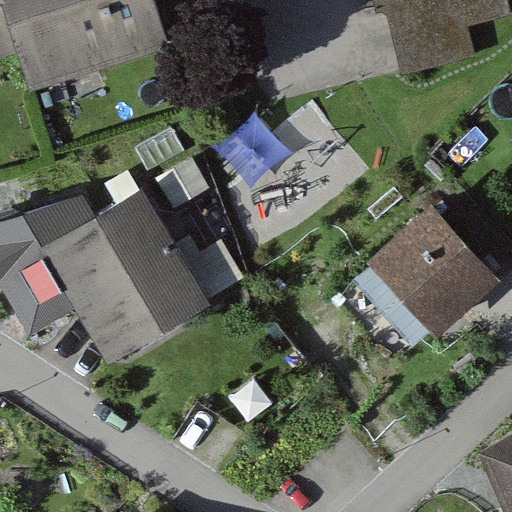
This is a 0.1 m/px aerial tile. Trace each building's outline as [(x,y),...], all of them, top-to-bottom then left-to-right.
[(0,0),(0,50),(22,44),(8,0),(0,0)] [(156,0),(8,0),(22,44),(32,83),(169,40),(156,0)] [(511,7),(510,0),(376,0),(378,5),(387,3),(404,72),(478,53),(474,38),(511,28),(511,7)] [(88,215),(46,240),(85,306),(114,356),(212,298),(144,182),(88,215)] [(46,240),(88,215),(80,193),(0,215),(0,285),(3,284),(31,334),(85,306),(46,240)] [(503,273),(431,198),(369,256),(373,257),(434,327),(440,332),(503,273)] [(228,236),(192,254),(213,295),(248,277),(228,236)] [(434,327),(373,257),(332,293),(393,362),(434,327)] [(511,511),(511,427),(480,445),(507,511),(511,511)]
